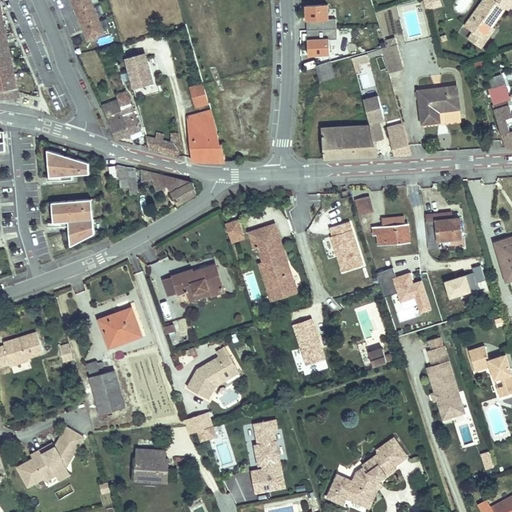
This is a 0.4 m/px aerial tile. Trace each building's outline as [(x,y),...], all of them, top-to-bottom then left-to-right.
[(72,0),(89,40),(105,33),(90,0),(72,0)] [(423,0),(426,10),(433,7),(432,2),(437,0),(423,0)] [(483,39),(492,27),(505,8),(508,10),(511,4),(511,0),(483,0),(465,26),(473,32),(483,39)] [(0,98),(19,97),(0,2),(0,98)] [(329,19),(328,4),(309,5),(309,13),(306,13),(307,30),(337,29),(336,19),(329,19)] [(483,39),(473,32),(469,39),(481,47),(494,29),(492,27),(483,39)] [(330,39),(337,39),(337,29),(307,30),(308,48),(311,48),(311,55),(330,54),(330,39)] [(382,48),(383,53),(389,73),(403,69),(395,38),(386,41),(387,47),(382,48)] [(108,56),(123,50),(121,45),(106,50),(108,56)] [(368,53),(369,58),(383,53),(382,48),(368,53)] [(153,82),(145,53),(125,59),(133,88),(153,82)] [(369,58),(368,53),(352,57),(356,72),(362,70),(360,64),(370,61),(369,58)] [(328,55),(318,57),(320,64),(330,61),(328,55)] [(484,61),(469,65),(471,71),(485,67),(484,61)] [(315,69),(320,84),(339,78),(336,69),(331,70),(329,64),(315,69)] [(511,147),(511,112),(511,110),(508,101),(511,100),(510,96),(504,76),(490,81),(493,88),(489,89),(494,105),(493,106),(501,131),(503,130),(505,134),(502,135),(507,148),(511,147)] [(206,94),(203,84),(191,88),(194,98),(206,94)] [(419,91),(420,99),(423,123),(440,121),(439,111),(438,107),(443,107),(443,110),(460,108),(457,86),(419,91)] [(118,100),(102,106),(116,139),(142,129),(127,92),(116,96),(118,100)] [(209,104),(206,94),(194,98),(196,107),(209,104)] [(383,120),(377,97),(362,101),(369,127),(373,143),(383,140),(378,121),(383,120)] [(217,134),(211,112),(186,116),(193,159),(226,161),(223,144),(220,144),(217,134)] [(404,131),(402,123),(388,128),(395,153),(410,152),(404,131)] [(373,143),(369,127),(322,132),(326,162),(377,157),(373,143)] [(182,144),(180,133),(172,133),(172,143),(162,140),(163,135),(157,133),(155,139),(146,136),(149,148),(179,157),(182,144)] [(89,162),(49,150),(52,177),(50,177),(50,182),(66,180),(65,176),(90,174),(89,162)] [(109,167),(111,180),(119,179),(117,166),(109,167)] [(119,179),(121,187),(129,186),(131,195),(139,194),(136,169),(117,166),(119,179)] [(174,178),(141,170),(142,182),(152,179),(156,191),(167,186),(177,204),(197,193),(193,182),(180,179),(175,181),(174,178)] [(369,196),(356,199),(360,215),(373,211),(369,196)] [(85,199),(56,202),(57,223),(54,223),(48,223),(48,228),(62,227),(62,222),(72,221),(73,224),(69,225),(69,226),(71,246),(95,233),(94,219),(87,220),(85,199)] [(92,199),(85,199),(87,220),(94,219),(92,199)] [(452,212),(426,215),(429,250),(440,249),(439,240),(462,238),(460,218),(453,219),(452,212)] [(382,218),(382,226),(405,223),(404,216),(382,218)] [(238,221),(226,225),(231,239),(243,235),(238,221)] [(363,265),(349,221),(330,227),(333,236),(331,236),(343,271),(363,265)] [(408,223),(405,223),(374,227),(375,235),(378,235),(379,246),(410,242),(408,223)] [(273,225),(250,232),(255,248),(259,247),(263,261),(268,277),(265,278),(272,300),(297,292),(289,266),(285,267),(283,263),(287,262),(280,239),(278,240),(273,225)] [(507,239),(496,243),(507,281),(511,279),(511,235),(506,237),(507,239)] [(259,263),(265,278),(268,277),(263,261),(259,263)] [(212,295),(224,291),(216,265),(206,268),(207,271),(202,272),(201,270),(193,272),(192,270),(173,276),(174,277),(164,280),(169,295),(178,292),(179,293),(188,291),(189,295),(210,288),(212,294),(212,295)] [(377,273),(384,297),(394,295),(397,304),(411,300),(415,315),(430,311),(422,280),(412,282),(410,272),(394,276),(392,269),(377,273)] [(210,288),(189,295),(191,300),(212,294),(210,288)] [(118,314),(120,318),(133,314),(131,309),(118,314)] [(118,314),(101,320),(110,346),(140,335),(133,314),(120,318),(118,314)] [(502,318),(496,320),(498,327),(504,325),(502,318)] [(174,324),(164,327),(166,334),(176,331),(174,324)] [(181,347),(196,339),(191,329),(176,337),(181,347)] [(10,364),(11,366),(29,360),(28,358),(43,353),(37,332),(22,337),(23,340),(5,346),(0,347),(0,365),(0,367),(10,364)] [(4,343),(5,346),(23,340),(22,337),(4,343)] [(441,337),(430,340),(432,349),(429,351),(433,366),(428,367),(436,393),(438,392),(440,398),(438,399),(441,410),(451,407),(452,412),(464,408),(444,346),(441,337)] [(508,395),(511,393),(511,373),(506,355),(490,360),(485,346),(469,351),(475,371),(491,366),(495,379),(502,377),(508,395)] [(198,369),(188,387),(208,399),(215,386),(218,385),(216,381),(223,378),(225,381),(240,372),(226,347),(217,352),(219,357),(206,364),(208,367),(204,370),(203,366),(198,369)] [(70,348),(62,351),(64,359),(73,356),(70,348)] [(383,348),(369,353),(374,366),(393,360),(391,354),(385,356),(383,348)] [(97,361),(87,363),(91,376),(100,374),(97,361)] [(115,370),(90,377),(101,414),(125,407),(115,370)] [(498,387),(501,397),(508,395),(505,385),(498,387)] [(451,407),(441,410),(444,419),(465,413),(464,408),(452,412),(451,407)] [(208,412),(201,414),(206,429),(213,426),(208,412)] [(189,434),(198,431),(206,429),(201,414),(183,420),(184,424),(186,423),(189,434)] [(276,419),(254,423),(258,444),(255,445),(259,465),(262,465),(263,469),(251,471),(255,493),(286,487),(274,430),(278,430),(276,419)] [(39,456),(34,459),(19,468),(28,486),(43,478),(45,481),(56,475),(67,468),(66,467),(84,437),(67,428),(56,447),(44,454),(45,455),(40,458),(39,456)] [(338,475),(328,497),(343,504),(346,497),(348,494),(367,502),(376,483),(397,468),(395,465),(407,457),(394,438),(377,450),(379,454),(363,465),(364,467),(357,472),(353,482),(338,475)] [(56,447),(53,443),(31,455),(34,459),(39,456),(40,458),(45,455),(44,454),(56,447)] [(166,451),(138,449),(137,457),(165,459),(166,451)] [(165,459),(137,457),(135,480),(168,482),(169,459),(165,459)] [(67,468),(56,475),(59,481),(71,474),(67,468)] [(245,502),(255,498),(245,474),(235,478),(245,502)] [(367,502),(348,494),(346,497),(369,507),(377,489),(383,485),(380,480),(376,483),(367,502)] [(100,485),(103,493),(111,491),(108,483),(100,485)] [(54,491),(58,500),(75,493),(71,484),(54,491)] [(301,511),(304,511),(310,510),(306,499),(298,502),(301,511)] [(505,511),(511,511),(511,502),(503,507),(505,511)]
